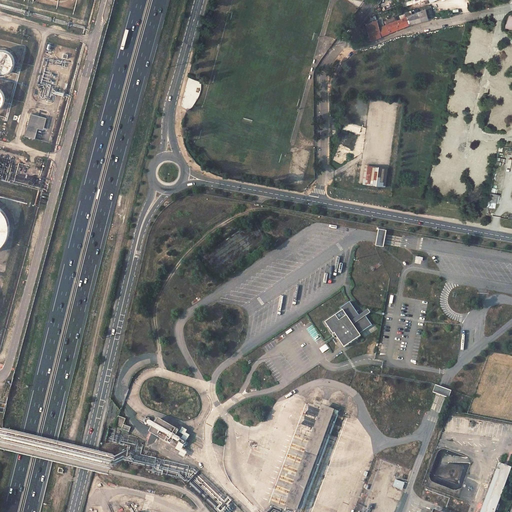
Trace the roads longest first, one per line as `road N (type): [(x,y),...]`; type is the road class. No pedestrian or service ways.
road 1 (motorway): [(140,0),(10,511)]
road 2 (motorway): [(29,511),(159,0)]
road 3 (unclassified): [(105,0),(0,377)]
road 4 (secondary): [(143,220),(73,511)]
road 5 (unknown): [(214,401),(199,384),(164,369),(141,382),(138,410),(199,460),(224,469),(242,511)]
road 6 (unknown): [(241,396),(321,360),(296,334),(256,363),(241,390)]
road 7 (unclassified): [(318,201),(511,238)]
road 8 (unclassified): [(511,7),(360,47),(344,42)]
road 9 (unclassified): [(318,201),(324,73),(344,42)]
road 10 (secondary): [(199,0),(167,120)]
